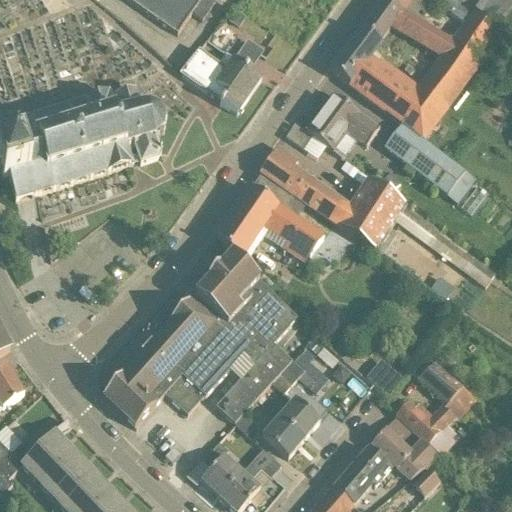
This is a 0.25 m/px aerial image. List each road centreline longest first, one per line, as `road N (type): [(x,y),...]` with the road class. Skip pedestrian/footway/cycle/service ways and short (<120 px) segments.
road 1 (residential): [(56,381),(196,241),(362,0)]
road 2 (residential): [(186,511),(56,381)]
